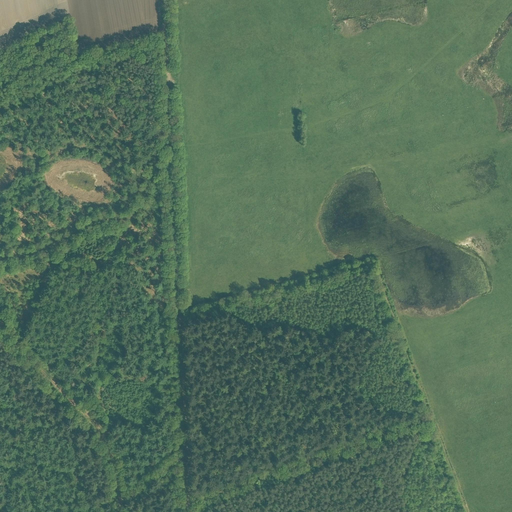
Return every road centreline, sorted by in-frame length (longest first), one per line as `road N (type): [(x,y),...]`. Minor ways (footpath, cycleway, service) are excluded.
road 1 (track): [(171,154),(179,313)]
road 2 (track): [(187,453),(179,313)]
